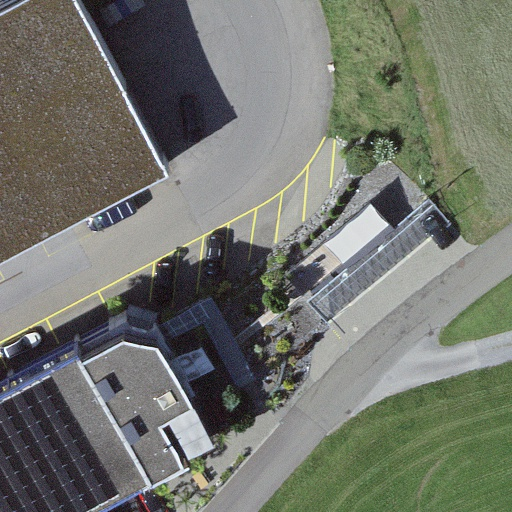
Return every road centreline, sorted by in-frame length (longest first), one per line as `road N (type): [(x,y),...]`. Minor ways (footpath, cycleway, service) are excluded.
road 1 (unclassified): [(233,511),(382,351),(511,248)]
road 2 (track): [(511,349),(428,373),(382,351)]
